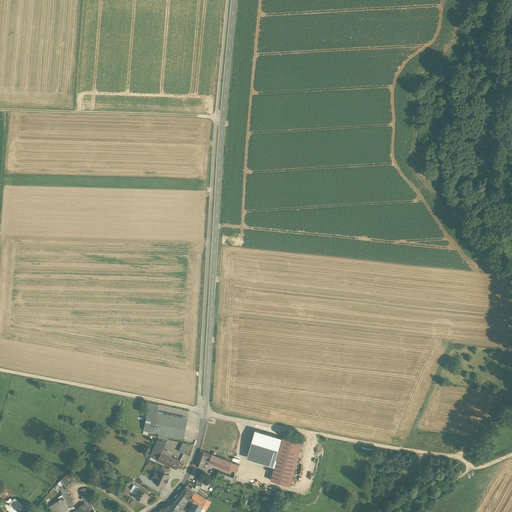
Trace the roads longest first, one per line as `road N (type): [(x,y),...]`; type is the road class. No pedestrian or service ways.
road 1 (tertiary): [(234,0),(205,411),(181,485),(151,511)]
road 2 (track): [(0,369),(461,458)]
road 3 (track): [(0,110),(222,117)]
road 4 (track): [(120,393),(109,425),(29,511)]
